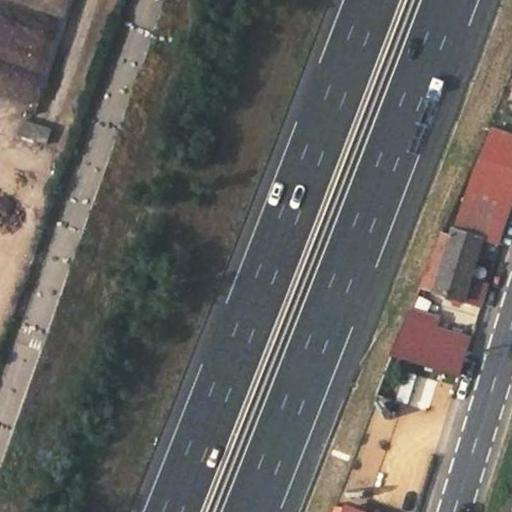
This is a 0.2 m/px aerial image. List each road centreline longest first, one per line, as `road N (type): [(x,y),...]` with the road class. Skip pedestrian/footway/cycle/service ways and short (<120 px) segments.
road 1 (motorway): [(250,511),(450,0)]
road 2 (motorway): [(371,0),(171,511)]
road 3 (unclassified): [(150,0),(0,421)]
road 4 (secondary): [(453,511),(511,327)]
